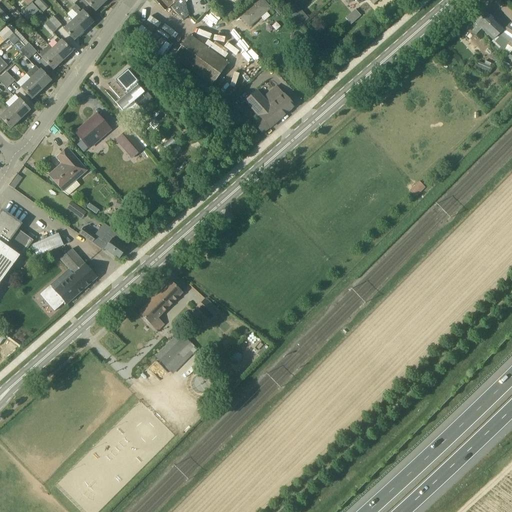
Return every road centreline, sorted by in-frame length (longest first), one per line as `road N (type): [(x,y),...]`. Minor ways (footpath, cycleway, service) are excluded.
road 1 (secondary): [(0,399),(452,0)]
road 2 (track): [(511,292),(275,511)]
road 3 (motorway): [(511,374),(366,511)]
road 4 (residential): [(16,159),(130,0)]
road 5 (motorway): [(402,511),(511,409)]
